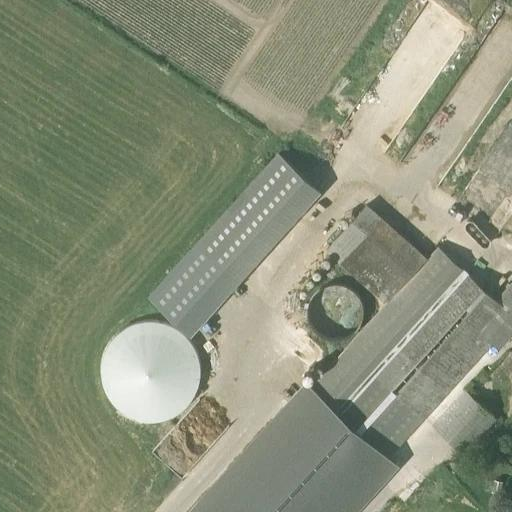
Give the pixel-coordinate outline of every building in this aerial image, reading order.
[(476,108),(484,124),(500,116),(492,101),(476,108)] [(286,150),(201,236),(250,285),(265,269),(264,269),(304,229),(292,217),(323,186),(286,150)] [(473,173),(488,185),(501,169),(486,157),(473,173)] [(427,258),(367,203),(324,251),(385,304),(310,387),(305,383),(185,511),(345,511),(391,462),(388,458),(493,342),(500,349),(511,335),(511,286),(510,285),(497,300),(455,262),(438,247),(427,258)] [(334,341),(339,340),(343,339),(348,337),(352,335),(355,332),(358,328),(360,324),(362,319),(363,315),(363,310),(362,305),(360,301),(358,297),(355,293),(351,290),(347,288),(343,286),(338,285),(336,285),(333,285),(329,286),(324,287),(320,289),(316,292),(313,295),(311,299),(309,304),(308,308),(307,313),(308,317),(309,322),(311,326),(313,330),(317,334),(320,337),(325,339),(329,340),(334,341)] [(511,361),(502,353),(494,362),(506,371),(511,363),(511,361)] [(465,454),(497,419),(464,389),(432,425),(465,454)]
